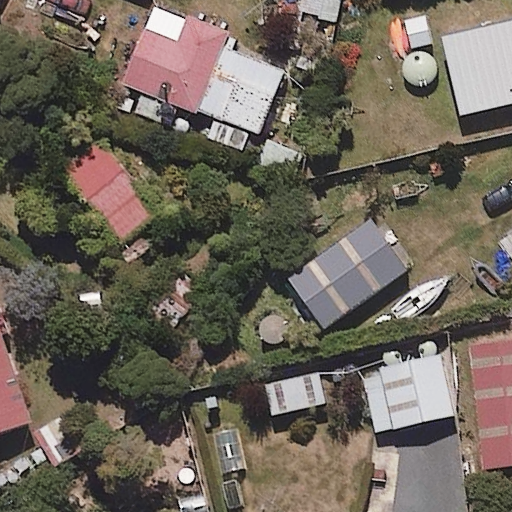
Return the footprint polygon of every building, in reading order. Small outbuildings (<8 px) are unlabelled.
[(289,76),(241,57),(246,45),(156,9),(116,110),(245,162),(257,132),(265,135),(289,76)] [(511,27),(449,42),(465,117),(511,106),(511,27)] [(307,156),(270,141),(261,165),(298,180),(307,156)] [(158,221),(94,146),(62,174),(126,249),(158,221)] [(367,186),(323,187),(324,219),(368,219),(367,186)] [(414,271),(379,219),(291,279),(327,331),(414,271)] [(204,296),(184,279),(154,315),(174,332),(204,296)] [(0,436),(34,425),(0,329),(0,436)] [(511,340),(471,345),(484,472),(511,469),(511,340)] [(463,417),(450,353),(365,370),(378,434),(463,417)] [(330,407),(324,376),(269,386),(275,417),(330,407)] [(98,454),(76,416),(40,437),(62,475),(98,454)]
